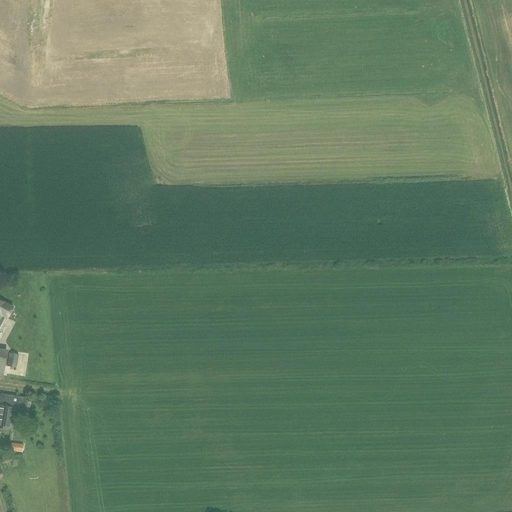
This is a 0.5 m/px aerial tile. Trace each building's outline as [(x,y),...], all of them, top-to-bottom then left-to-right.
[(108,11),(109,0),(86,0),(86,9),(108,11)] [(109,0),(108,11),(131,13),(131,0),(109,0)] [(133,34),(211,42),(214,12),(151,5),(150,13),(135,11),(133,34)] [(39,21),(44,10),(40,8),(35,19),(39,21)] [(78,29),(79,21),(50,18),(48,34),(83,38),(84,30),(78,29)] [(22,39),(21,45),(26,46),(39,47),(41,25),(23,23),(22,32),(23,32),(22,39)] [(39,47),(26,46),(21,45),(21,52),(20,58),(19,58),(19,67),(37,69),(39,47)] [(0,326),(5,317),(7,318),(13,307),(0,299),(0,326)] [(13,329),(17,330),(16,333),(25,337),(28,332),(27,331),(29,325),(18,319),(13,329)] [(0,375),(3,376),(8,350),(0,348),(0,375)] [(17,368),(19,354),(9,353),(8,366),(17,368)] [(28,412),(31,398),(10,395),(8,407),(0,405),(0,427),(11,430),(14,408),(16,408),(16,410),(28,412)] [(28,458),(32,464),(37,460),(34,455),(28,458)]
